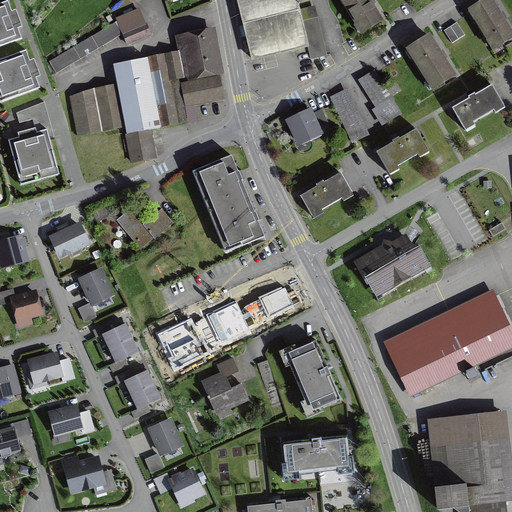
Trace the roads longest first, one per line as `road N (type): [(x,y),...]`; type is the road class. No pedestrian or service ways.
road 1 (tertiary): [(308,258),(370,388),(408,511)]
road 2 (residential): [(246,124),(452,0)]
road 3 (residential): [(246,124),(140,178),(27,211)]
road 4 (residential): [(308,258),(511,145)]
road 5 (residential): [(74,326),(150,511)]
road 6 (tertiary): [(246,124),(308,258)]
road 7 (tertiary): [(223,0),(246,124)]
road 8 (residential): [(27,211),(74,326)]
